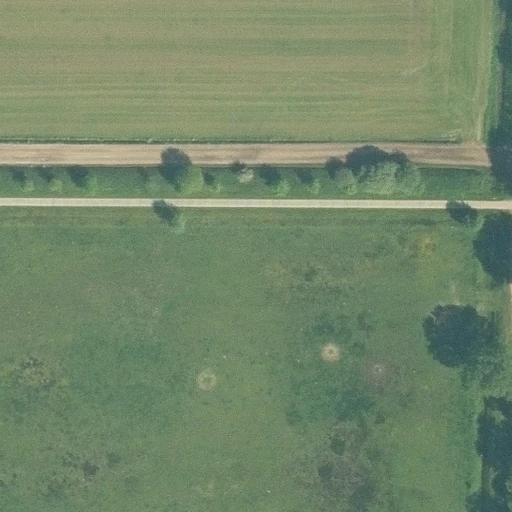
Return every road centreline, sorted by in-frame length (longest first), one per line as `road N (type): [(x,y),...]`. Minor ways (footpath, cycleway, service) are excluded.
road 1 (track): [(0,152),(511,154)]
road 2 (track): [(511,324),(504,511)]
